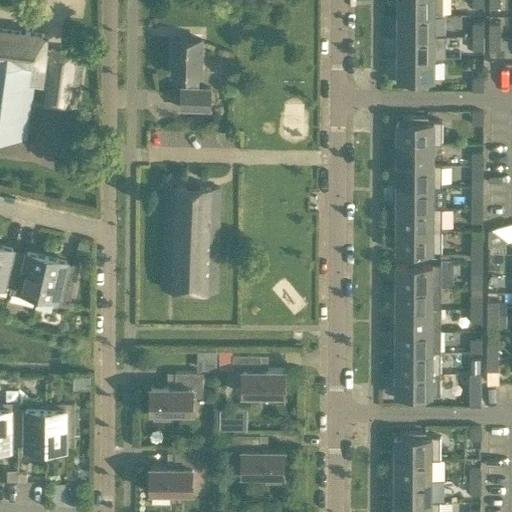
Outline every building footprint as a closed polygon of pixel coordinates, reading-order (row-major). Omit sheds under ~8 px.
[(397,0),(398,13),(435,13),(443,13),(442,0),(397,0)] [(398,13),(397,35),(415,35),(435,35),(435,13),(398,13)] [(473,22),(473,35),(476,35),(483,35),(484,22),(473,22)] [(490,22),(489,35),(500,35),(500,22),(490,22)] [(0,132),(27,135),(27,134),(33,78),(40,79),(38,101),(79,106),(84,52),(45,47),(47,34),(0,28),(0,132)] [(173,37),(172,74),(186,74),(186,86),(181,86),(181,107),(210,108),(211,87),(198,86),(198,74),(201,74),(202,38),(187,38),(185,35),(180,35),(178,38),(173,37)] [(397,35),(397,56),(435,57),(445,57),(445,35),(435,35),(415,35),(397,35)] [(473,35),(473,48),(483,48),(483,35),(476,35),(473,35)] [(489,35),(489,48),(500,48),(500,35),(489,35)] [(397,56),(397,79),(403,79),(403,85),(428,85),(428,79),(434,79),(435,57),(397,56)] [(473,77),(473,90),(483,90),(483,77),(473,77)] [(473,110),(473,123),(483,123),(483,110),(473,110)] [(397,119),(397,142),(434,142),(442,142),(442,120),(428,120),(428,114),(403,114),(403,119),(397,119)] [(397,142),(397,164),(434,164),(434,142),(397,142)] [(472,151),(472,164),(483,164),(483,153),(483,151),(472,151)] [(397,164),(396,185),(434,185),(442,185),(442,164),(434,164),(397,164)] [(472,164),(472,177),(483,177),(483,170),(483,164),(472,164)] [(166,183),(162,287),(218,290),(220,186),(166,183)] [(396,185),(396,207),(434,207),(434,185),(396,185)] [(472,194),(472,207),(482,207),(482,194),(472,194)] [(396,207),(396,228),(401,228),(441,229),(441,207),(434,207),(396,207)] [(472,207),(472,220),(482,220),(482,207),(472,207)] [(396,228),(396,251),(441,251),(441,229),(401,228),(396,228)] [(488,230),(488,247),(508,241),(506,238),(493,228),(488,230)] [(472,229),(472,258),(482,258),(482,257),(482,231),(482,229),(472,229)] [(0,241),(0,282),(11,285),(11,286),(20,250),(13,248),(13,245),(6,243),(0,241)] [(11,285),(9,291),(10,291),(37,298),(47,253),(35,250),(28,248),(27,252),(20,250),(11,286),(11,285)] [(47,253),(37,298),(64,304),(66,296),(70,297),(74,284),(70,283),(71,278),(74,263),(66,261),(59,260),(60,256),(47,253)] [(472,270),(471,282),(482,282),(482,270),(482,258),(472,258),(472,270)] [(396,262),(396,285),(441,285),(441,263),(396,262)] [(74,263),(71,278),(76,280),(80,265),(74,263)] [(396,285),(396,307),(433,307),(441,307),(441,285),(396,285)] [(471,294),(471,307),(482,307),(482,294),(471,294)] [(488,300),(488,313),(498,313),(498,300),(488,300)] [(396,307),(395,328),(433,329),(441,329),(441,307),(433,307),(396,307)] [(471,307),(471,320),(482,320),(482,307),(471,307)] [(488,313),(488,326),(498,326),(498,313),(488,313)] [(395,328),(395,350),(433,350),(441,350),(441,329),(433,329),(395,328)] [(471,337),(471,350),(472,350),(481,351),(482,338),(471,337)] [(487,343),(487,356),(498,356),(498,343),(487,343)] [(199,350),(199,367),(215,367),(215,350),(199,350)] [(395,350),(395,371),(440,372),(441,350),(433,350),(395,350)] [(233,367),(233,368),(243,368),(243,393),(284,393),(285,367),(267,367),(267,355),(260,355),(260,353),(233,353),(233,356),(233,367)] [(225,355),(225,367),(233,367),(233,356),(225,355)] [(487,356),(487,369),(498,369),(498,356),(487,356)] [(471,358),(471,372),(481,372),(481,358),(471,358)] [(151,384),(151,410),(155,410),(155,417),(168,417),(168,410),(193,410),(193,394),(203,394),(203,371),(175,370),(175,378),(169,378),(169,384),(151,384)] [(395,371),(395,394),(401,394),(401,400),(426,400),(426,394),(432,395),(440,395),(440,372),(395,371)] [(470,372),(470,388),(481,389),(481,372),(471,372),(470,372)] [(0,400),(0,446),(4,447),(11,447),(11,443),(18,443),(18,407),(19,407),(19,401),(0,400)] [(45,401),(45,407),(46,407),(46,447),(59,447),(66,447),(66,443),(74,443),(74,423),(78,423),(79,409),(74,409),(74,401),(46,401),(45,401)] [(18,407),(18,443),(26,443),(26,447),(33,447),(46,447),(46,407),(45,407),(19,407),(18,407)] [(243,409),(220,410),(221,426),(244,425),(243,409)] [(470,425),(470,438),(481,438),(481,425),(470,425)] [(395,435),(395,457),(432,458),(440,458),(440,435),(426,435),(426,429),(401,429),(401,435),(395,435)] [(219,433),(219,451),(232,451),(232,473),(266,473),(266,480),(280,480),(280,473),(284,473),(284,447),(260,447),(260,433),(219,433)] [(151,464),(150,490),(192,490),(192,466),(202,466),(202,451),(175,450),(175,464),(151,464)] [(395,457),(394,479),(432,479),(432,458),(395,457)] [(470,467),(470,480),(480,480),(481,467),(470,467)] [(394,479),(394,500),(432,501),(432,479),(394,479)] [(470,480),(470,493),(480,493),(480,480),(470,480)] [(394,500),(394,511),(439,511),(440,501),(432,501),(394,500)]
